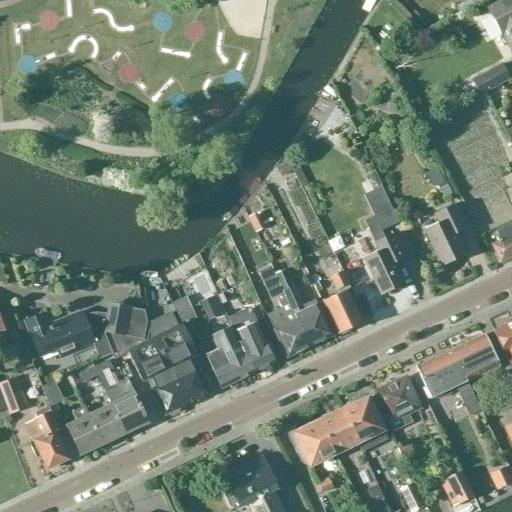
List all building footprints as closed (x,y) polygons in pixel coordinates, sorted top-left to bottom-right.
[(511,0),(504,0),(489,8),(503,35),(505,33),(511,45),(511,0)] [(169,3),(154,3),(155,17),(170,17),(169,3)] [(510,80),(502,64),(471,81),(480,97),(510,80)] [(381,189),(364,197),(381,232),(398,224),(390,209),(381,189)] [(444,266),(467,255),(457,234),(467,229),(455,205),(436,214),(440,222),(425,229),(444,266)] [(264,229),(257,214),(248,218),(255,233),(264,229)] [(502,262),(511,257),(511,225),(499,232),(503,241),(495,245),(502,262)] [(379,252),(365,259),(383,296),(406,284),(396,264),(406,259),(394,235),(375,244),(379,252)] [(277,275),(283,288),(287,297),(285,298),(310,347),(330,338),(331,333),(320,310),(318,311),(313,307),(306,310),(307,316),(294,289),(293,289),(285,271),(277,275)] [(341,332),(362,322),(348,291),(351,289),(343,272),(332,277),(340,294),(326,300),(341,332)] [(142,282),(132,281),(134,289),(144,290),(142,282)] [(216,296),(204,301),(209,313),(221,307),(216,296)] [(285,298),(276,302),(279,309),(266,315),(275,332),(286,356),(290,356),(310,347),(285,298)] [(254,327),(264,322),(256,304),(246,308),(254,327)] [(183,305),(174,309),(181,324),(191,320),(183,305)] [(111,319),(110,325),(109,335),(120,337),(148,342),(150,325),(150,313),(149,313),(140,311),(139,320),(112,316),(111,319)] [(100,360),(112,355),(102,329),(110,325),(111,319),(99,317),(85,322),(82,315),(47,328),(42,315),(25,322),(39,356),(58,349),(61,358),(94,345),(100,360)] [(511,322),(494,331),(511,367),(511,368),(511,322)] [(128,352),(120,337),(109,335),(110,325),(102,329),(112,355),(113,354),(116,360),(128,354),(127,352),(128,352)] [(257,327),(236,337),(238,343),(253,374),(274,364),(259,332),(257,327)] [(178,328),(155,338),(188,406),(208,396),(209,392),(197,368),(193,359),(198,357),(184,328),(178,328)] [(218,352),(207,358),(222,389),(253,374),(238,343),(236,337),(235,336),(232,329),(211,338),(218,352)] [(465,384),(467,383),(484,374),(482,370),(498,362),(485,335),(450,352),(465,384)] [(155,338),(148,342),(128,352),(127,352),(128,354),(143,384),(148,381),(152,390),(164,414),(168,415),(188,406),(155,338)] [(430,400),(432,399),(439,401),(451,395),(454,389),(456,388),(469,417),(481,411),(467,383),(465,384),(450,352),(414,369),(427,396),(428,395),(430,400)] [(107,362),(94,368),(98,376),(111,370),(107,362)] [(98,376),(94,368),(79,375),(83,383),(98,376)] [(406,377),(384,388),(374,393),(389,426),(390,425),(393,432),(412,423),(408,413),(420,407),(406,377)] [(16,378),(9,380),(0,383),(0,390),(8,414),(26,407),(16,378)] [(54,382),(41,388),(47,402),(49,408),(64,401),(60,394),(75,387),(71,379),(56,386),(54,382)] [(135,395),(111,406),(125,435),(149,424),(135,395)] [(362,449),(387,438),(368,398),(344,410),(359,443),(362,449)] [(125,435),(111,406),(89,417),(103,446),(125,435)] [(103,446),(89,417),(85,409),(73,415),(77,423),(67,427),(81,456),(103,446)] [(344,410),(321,421),(337,454),(359,443),(344,410)] [(47,469),(67,460),(59,443),(61,442),(49,415),(27,425),(34,441),(30,444),(37,459),(42,457),(47,469)] [(337,454),(321,421),(293,434),(309,467),(337,454)] [(227,476),(232,487),(226,490),(224,497),(229,507),(236,511),(251,503),(255,511),(283,511),(274,492),(279,490),(263,458),(227,476)] [(363,478),(374,473),(369,463),(359,469),(363,478)] [(489,475),(496,491),(511,483),(511,480),(506,468),(489,475)] [(452,508),(474,497),(461,472),(440,483),(452,508)] [(324,493),(335,487),(331,478),(319,484),(324,493)] [(389,511),(377,486),(366,492),(376,511),(389,511)] [(413,486),(401,491),(410,511),(414,511),(424,508),(413,486)]
